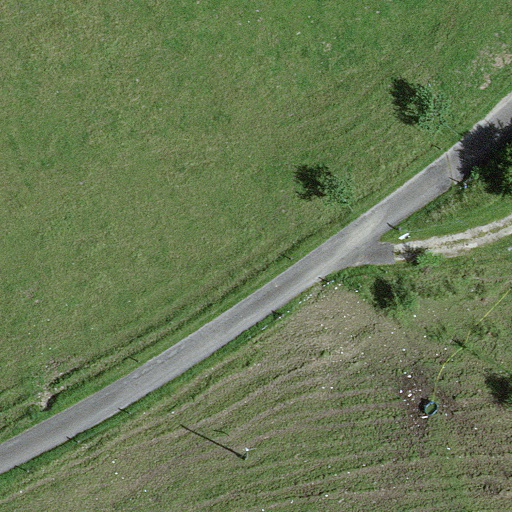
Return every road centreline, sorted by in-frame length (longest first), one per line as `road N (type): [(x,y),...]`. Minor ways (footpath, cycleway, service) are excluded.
road 1 (unclassified): [(511,110),(457,160),(264,301),(160,370),(0,456)]
road 2 (track): [(324,256),(445,247),(511,225)]
